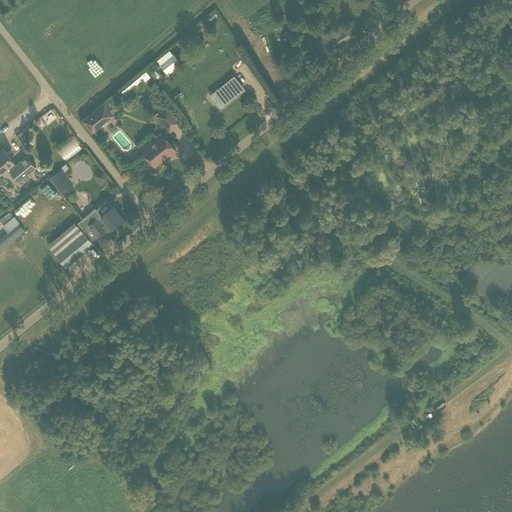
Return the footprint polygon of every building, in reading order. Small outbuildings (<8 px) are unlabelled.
[(332,23),(335,29),(322,38),(313,25),(297,36),(312,58),(322,51),(326,59),(356,38),(345,22),(340,25),(337,20),(332,23)] [(167,73),(180,63),(181,62),(174,53),(173,54),(160,64),(167,73)] [(246,88),(234,74),(209,94),(221,108),(246,88)] [(83,120),(92,132),(114,115),(105,103),(83,120)] [(156,115),(169,130),(180,121),(167,106),(156,115)] [(169,156),(176,150),(162,133),(142,150),(155,165),(168,155),(169,156)] [(14,162),(4,151),(0,154),(0,171),(1,173),(9,166),(11,169),(10,170),(19,181),(36,166),(27,156),(16,165),(14,162)] [(61,190),(62,192),(70,186),(57,170),(48,178),(60,192),(61,190)] [(54,189),(42,198),(59,219),(70,210),(54,189)] [(112,228),(124,218),(113,206),(108,200),(96,210),(101,215),(101,216),(96,220),(96,219),(89,224),(98,235),(104,230),(108,231),(112,228)] [(10,211),(0,218),(0,219),(4,224),(14,215),(10,211)] [(0,250),(25,231),(19,223),(8,232),(0,237),(0,250)] [(67,266),(94,243),(83,231),(56,254),(67,266)]
